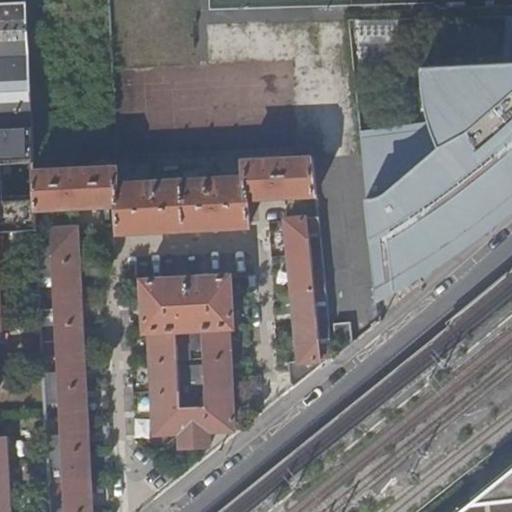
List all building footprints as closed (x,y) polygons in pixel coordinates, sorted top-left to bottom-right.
[(27,5),(0,6),(0,129),(33,129),(27,5)] [(360,129),(375,276),(404,273),(415,267),(451,243),(511,198),(511,197),(511,14),(506,15),(511,22),(511,53),(454,57),(454,64),(424,66),(426,87),(419,88),(424,129),(370,134),(360,129)] [(33,129),(0,129),(0,230),(37,229),(38,229),(37,209),(35,172),(33,129)] [(116,168),(35,172),(37,209),(117,206),(118,232),(250,225),(248,198),(316,194),(313,158),(243,161),(244,178),(117,184),(116,168)] [(327,300),(318,216),(286,220),(299,361),(289,362),(291,383),(295,387),(331,358),(333,359),(331,345),(321,346),(320,338),(331,337),(327,307),(317,308),(316,301),(327,300)] [(52,498),(52,511),(91,511),(76,230),(50,230),(51,247),(38,247),(39,278),(53,277),(54,309),(41,309),(43,341),(56,340),(58,372),(45,373),(47,403),(60,403),(61,435),(48,436),(50,466),(63,465),(65,498),(52,498)] [(233,328),(230,276),(142,281),(145,332),(150,332),(154,392),(153,393),(155,434),(180,433),(180,448),(209,447),(208,432),(234,430),(227,328),(233,328)] [(0,486),(2,486),(13,486),(11,436),(0,436),(0,486)] [(511,511),(511,467),(458,511),(511,511)] [(0,511),(14,511),(13,486),(2,486),(0,486),(0,511)]
